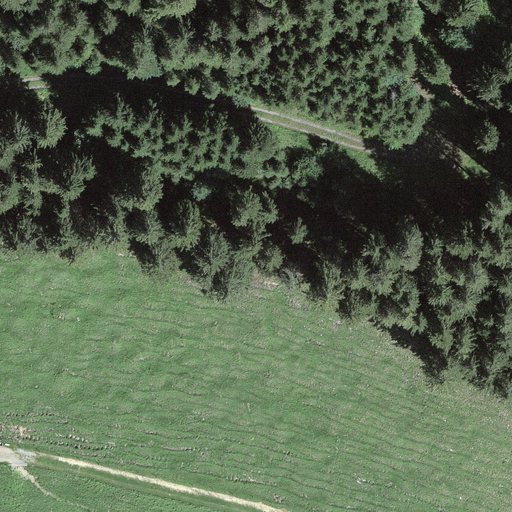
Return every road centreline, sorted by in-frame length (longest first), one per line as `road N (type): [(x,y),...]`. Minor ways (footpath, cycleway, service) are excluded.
road 1 (track): [(435,159),(189,106),(78,93),(0,102)]
road 2 (track): [(0,455),(247,511)]
